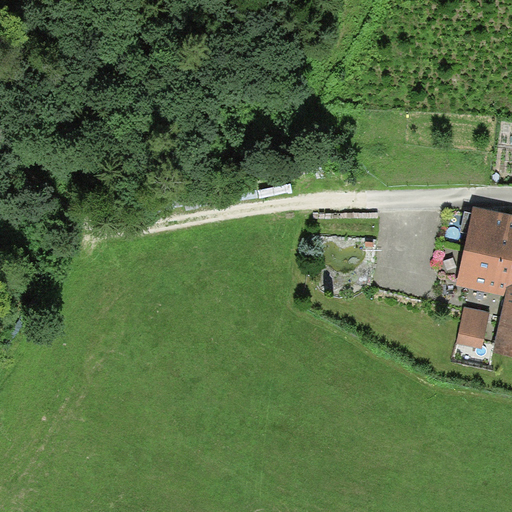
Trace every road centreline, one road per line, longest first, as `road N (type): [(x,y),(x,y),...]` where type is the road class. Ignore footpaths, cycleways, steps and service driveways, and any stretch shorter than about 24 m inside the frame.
road 1 (track): [(511,198),(318,204),(82,230),(43,216),(0,175)]
road 2 (track): [(82,230),(0,349)]
